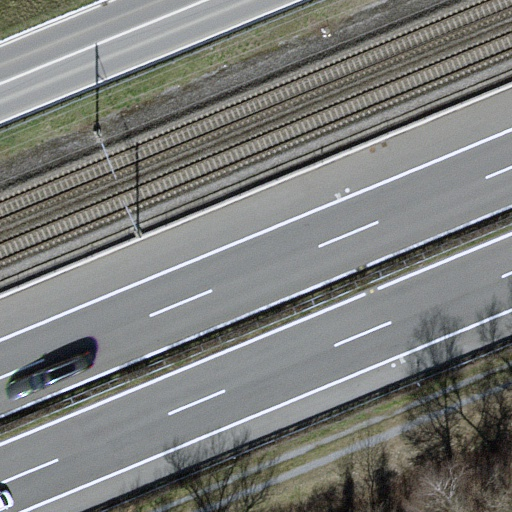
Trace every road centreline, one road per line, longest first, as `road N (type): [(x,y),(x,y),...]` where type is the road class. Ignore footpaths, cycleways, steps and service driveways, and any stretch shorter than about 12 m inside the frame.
road 1 (motorway): [(511,164),(0,376)]
road 2 (motorway): [(0,484),(511,272)]
road 3 (track): [(172,511),(511,371)]
road 4 (primary): [(201,0),(0,81)]
